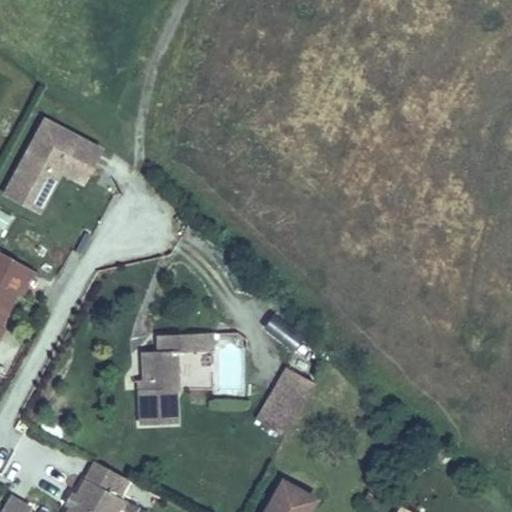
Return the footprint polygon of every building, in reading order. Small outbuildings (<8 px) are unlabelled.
[(11,180),(46,199),(62,168),(78,139),(44,121),(11,180)] [(100,151),(78,139),(62,168),(85,180),(100,151)] [(11,180),(3,195),(38,214),(46,199),(11,180)] [(0,227),(4,230),(11,215),(0,209),(0,227)] [(0,324),(17,293),(11,289),(24,265),(0,252),(0,324)] [(22,295),(35,271),(24,265),(11,289),(22,295)] [(176,423),(175,389),(177,389),(176,351),(213,349),(212,333),(157,336),(158,351),(142,352),(143,380),(144,389),(139,390),(140,424),(176,423)] [(306,378),(320,354),(301,344),(288,369),(292,371),(306,378)] [(283,435),(314,382),(306,378),(292,371),(288,369),(287,368),(257,420),(283,435)] [(115,511),(123,499),(118,497),(127,479),(94,462),(75,496),(72,501),(70,506),(66,511),(115,511)] [(309,511),(316,500),(278,479),(259,511),(309,511)] [(72,501),(75,496),(70,493),(65,503),(70,506),(72,501)] [(0,511),(28,511),(30,508),(9,495),(0,510),(0,511)] [(134,511),(137,507),(123,499),(115,511),(134,511)]
